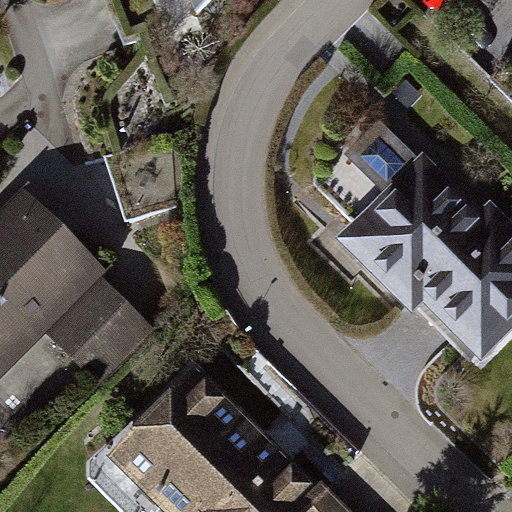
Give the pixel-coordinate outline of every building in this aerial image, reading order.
[(196,0),(202,14),(216,0),(196,0)] [(423,156),(339,243),(417,318),(428,307),(485,363),(511,335),(511,224),(491,203),(482,213),(423,156)] [(30,189),(0,219),(0,382),(50,331),(104,384),(158,329),(106,278),(113,271),(30,189)] [(357,511),(200,362),(112,453),(174,511),(357,511)] [(119,511),(95,486),(76,504),(83,511),(119,511)]
